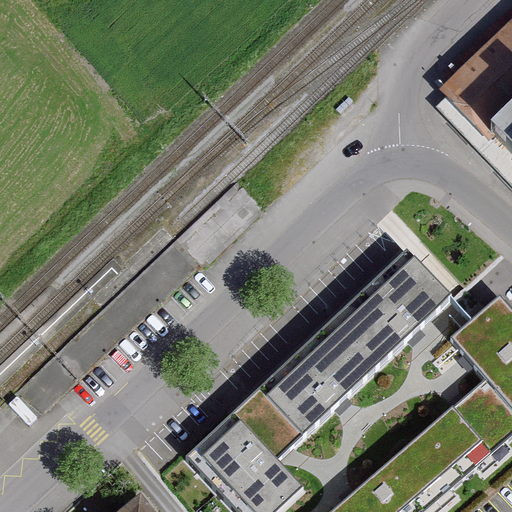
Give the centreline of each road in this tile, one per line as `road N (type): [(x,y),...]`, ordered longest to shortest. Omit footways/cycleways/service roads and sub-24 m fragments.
road 1 (residential): [(8,511),(366,153),(399,143)]
road 2 (residential): [(399,143),(398,113),(418,54),(480,0)]
road 3 (residential): [(399,143),(446,153),(511,224)]
